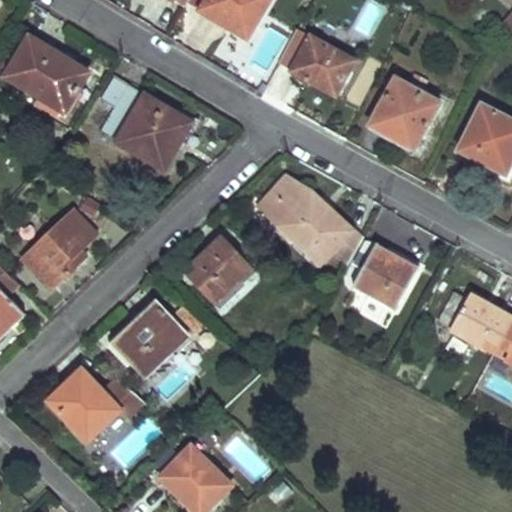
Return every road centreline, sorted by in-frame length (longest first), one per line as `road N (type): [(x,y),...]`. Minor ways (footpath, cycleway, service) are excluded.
road 1 (residential): [(271,115),(0,386)]
road 2 (residential): [(511,238),(271,115)]
road 3 (residential): [(271,115),(82,0)]
road 4 (residential): [(0,410),(102,511)]
